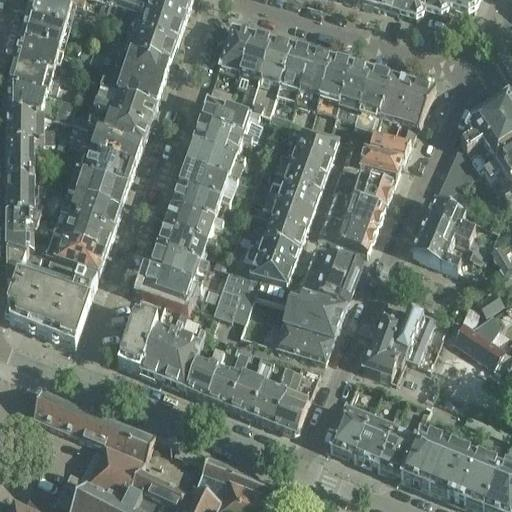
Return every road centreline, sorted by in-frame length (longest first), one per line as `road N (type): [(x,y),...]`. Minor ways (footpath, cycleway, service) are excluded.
road 1 (residential): [(298,467),(343,383),(468,81)]
road 2 (residential): [(83,380),(217,0)]
road 3 (residential): [(468,81),(231,0)]
road 4 (residential): [(298,467),(83,380)]
